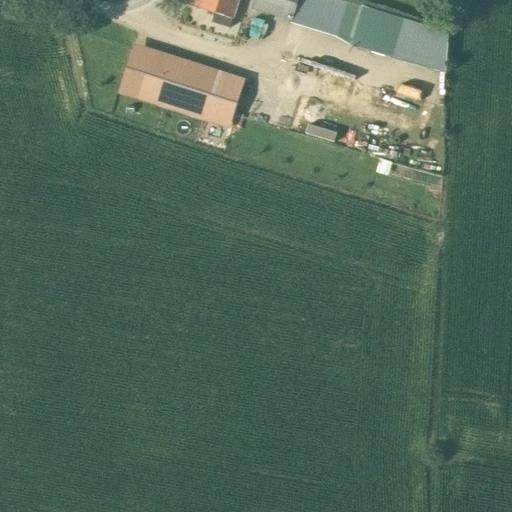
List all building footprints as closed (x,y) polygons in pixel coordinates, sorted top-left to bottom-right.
[(255,0),(253,10),(292,21),(297,0),(203,0),(201,11),(215,15),(212,25),(231,29),(233,20),(238,0),(255,0)] [(331,0),(323,30),(354,39),(363,8),(363,7),(337,0),(331,0)] [(449,34),(363,8),(354,39),(352,47),(446,75),(449,34)] [(139,62),(127,100),(207,126),(219,88),(139,62)] [(407,170),(406,181),(430,184),(431,173),(407,170)]
